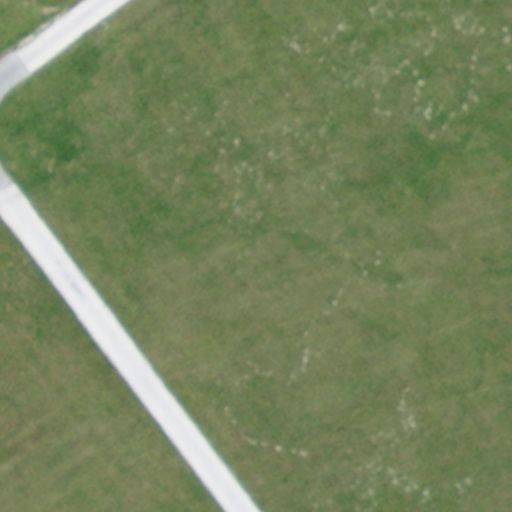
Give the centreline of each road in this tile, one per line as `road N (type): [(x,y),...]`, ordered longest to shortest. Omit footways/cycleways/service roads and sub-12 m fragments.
road 1 (track): [(250,511),(0,180)]
road 2 (track): [(0,82),(108,0)]
